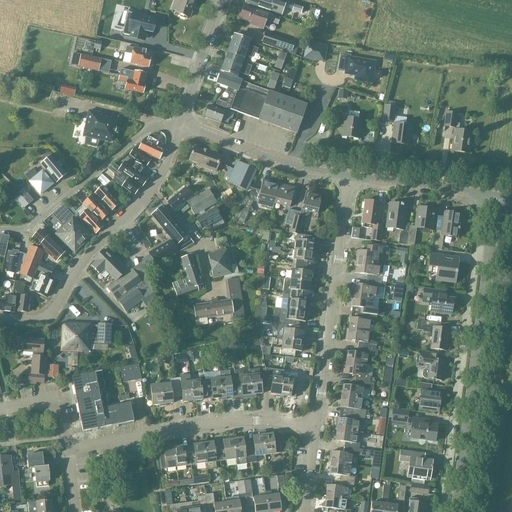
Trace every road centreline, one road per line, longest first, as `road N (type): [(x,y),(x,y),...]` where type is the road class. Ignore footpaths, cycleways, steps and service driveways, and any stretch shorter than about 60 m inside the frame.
road 1 (residential): [(453,511),(495,197)]
road 2 (residential): [(0,318),(49,309),(86,255),(159,177),(180,125)]
road 3 (residential): [(313,428),(349,178)]
road 4 (residential): [(67,447),(224,421),(313,428)]
road 5 (residential): [(0,230),(24,225),(143,130),(180,125)]
road 6 (residential): [(349,178),(180,125)]
road 7 (residential): [(495,197),(349,178)]
road 8 (unclassified): [(180,125),(223,0)]
